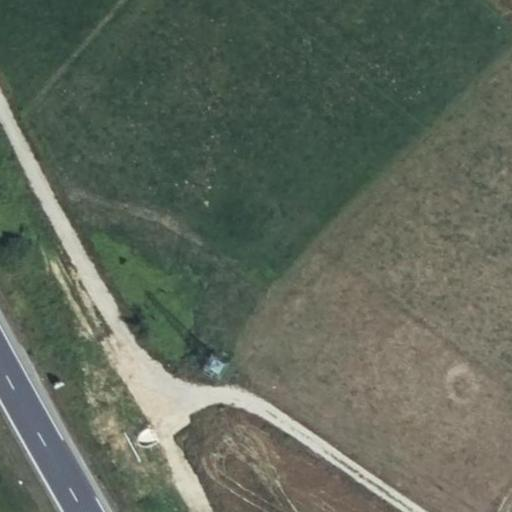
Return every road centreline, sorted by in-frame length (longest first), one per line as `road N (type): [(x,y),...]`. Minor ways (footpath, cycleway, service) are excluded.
road 1 (track): [(11,511),(177,415),(197,392),(236,390),(413,511)]
road 2 (track): [(177,415),(89,281),(0,110)]
road 3 (motorway): [(84,511),(0,360)]
